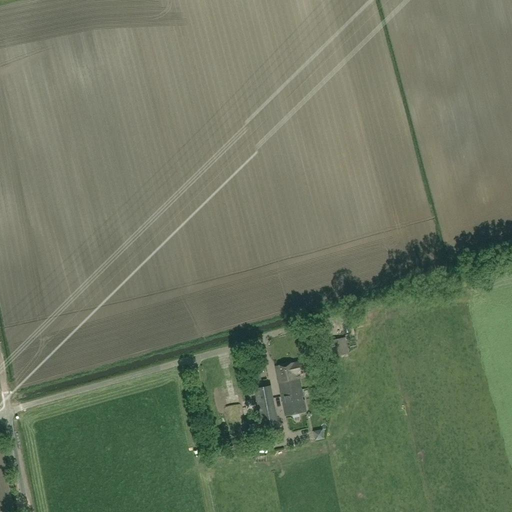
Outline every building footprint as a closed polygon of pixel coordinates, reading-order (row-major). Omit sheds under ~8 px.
[(324,358),(338,356),(335,340),(320,342),(324,358)] [(281,394),(302,390),(299,374),(304,373),(302,361),(294,363),(294,362),(276,366),(279,383),(281,394)] [(251,370),(254,382),(262,380),(259,368),(251,370)] [(274,400),(275,399),(272,386),(254,389),(257,404),(258,404),(258,405),(275,402),(274,400)] [(306,412),(302,390),(281,394),(286,416),(306,412)] [(257,404),(261,423),(249,425),(251,437),(281,431),(275,399),(274,400),(275,402),(258,405),(258,404),(257,404)]
